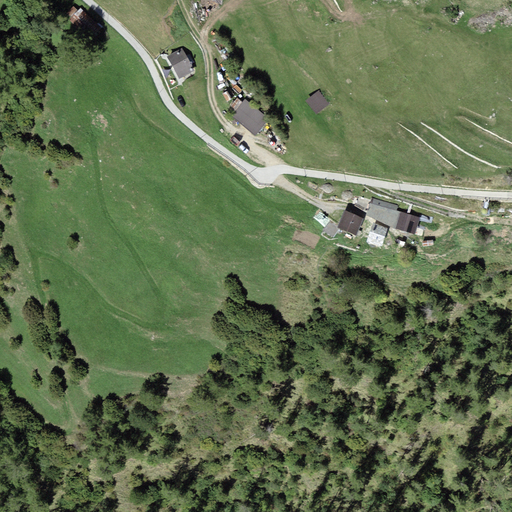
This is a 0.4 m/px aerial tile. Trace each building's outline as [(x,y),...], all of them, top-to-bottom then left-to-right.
[(74,7),(68,13),(71,17),(78,10),(74,7)] [(101,28),(81,8),(78,10),(71,17),(69,20),(90,40),(101,28)] [(182,48),(167,56),(180,79),(195,70),(182,48)] [(318,114),(330,104),(319,91),(307,101),(318,114)] [(246,99),(232,116),(255,136),(269,119),(246,99)] [(397,211),(399,205),(372,198),(370,203),(397,211)] [(397,211),(370,203),(367,215),(395,228),(400,212),(397,211)] [(364,219),(345,211),(338,225),(338,227),(340,228),(357,236),(364,219)] [(420,219),(400,212),(395,228),(415,235),(420,219)] [(334,237),(340,228),(338,227),(338,225),(331,221),(323,230),(334,237)] [(388,228),(374,223),(367,242),(382,246),(388,228)]
